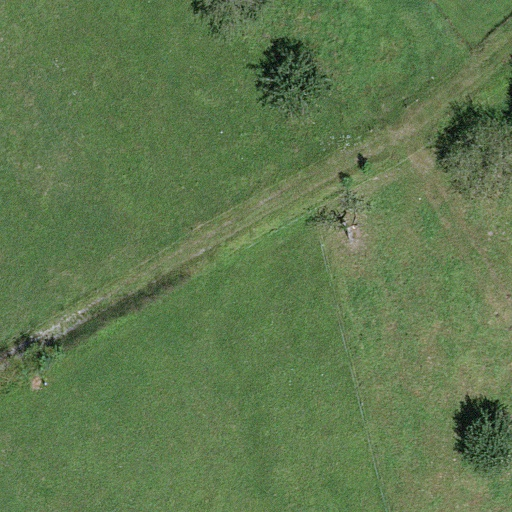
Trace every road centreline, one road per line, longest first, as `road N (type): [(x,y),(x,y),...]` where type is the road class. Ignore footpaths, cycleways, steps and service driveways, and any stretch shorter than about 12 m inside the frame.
road 1 (track): [(401,131),(0,368)]
road 2 (track): [(401,131),(511,318)]
road 3 (track): [(511,48),(401,131)]
